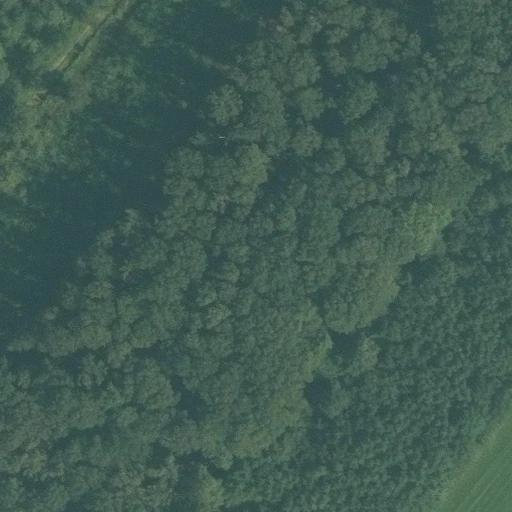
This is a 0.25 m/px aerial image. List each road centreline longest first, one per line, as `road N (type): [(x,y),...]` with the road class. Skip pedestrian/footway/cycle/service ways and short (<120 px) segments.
road 1 (track): [(181,511),(511,90)]
road 2 (track): [(227,0),(137,79),(0,230)]
road 3 (track): [(114,0),(0,147)]
